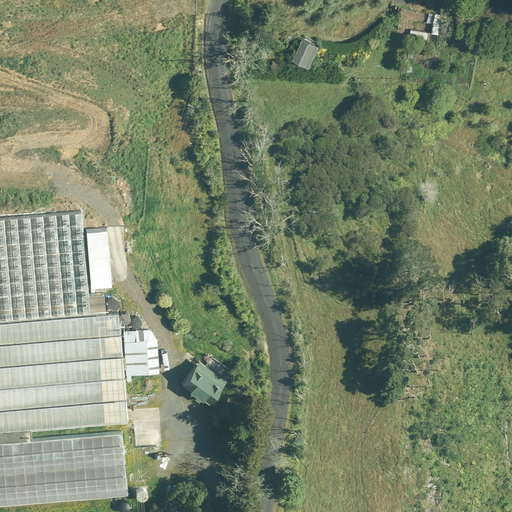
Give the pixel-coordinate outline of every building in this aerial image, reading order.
[(324,45),(303,37),(295,58),(315,66),(324,45)] [(70,213),(0,218),(0,312),(76,308),(70,213)] [(125,226),(86,229),(91,285),(130,282),(125,226)] [(108,311),(0,318),(0,428),(116,421),(108,311)] [(159,328),(124,330),(127,373),(161,371),(159,328)] [(227,375),(199,359),(189,376),(196,380),(190,389),(204,398),(209,389),(216,393),(227,375)] [(160,421),(133,424),(135,449),(162,446),(160,421)] [(0,504),(119,496),(114,429),(0,436),(0,504)]
